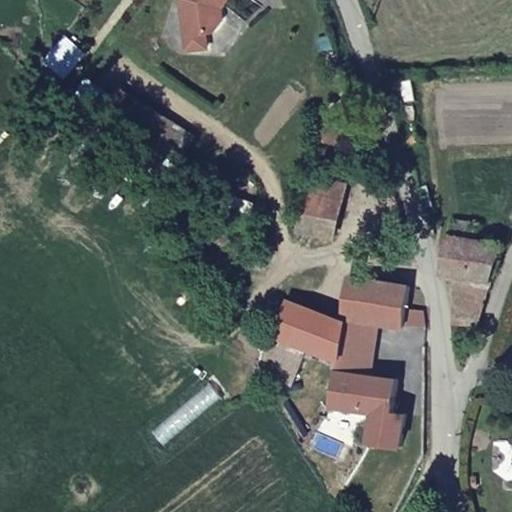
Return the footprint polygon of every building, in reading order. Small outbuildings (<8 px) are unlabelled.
[(187,0),(192,26),(211,23),(220,22),(228,11),(226,0),(187,0)] [(211,23),(192,26),(194,41),(214,38),(211,23)] [(426,139),(407,144),(413,161),(429,159),(426,139)] [(295,179),(331,189),(334,171),(299,161),(295,179)] [(295,179),(286,218),(322,224),(331,189),(295,179)] [(423,190),(432,218),(445,215),(439,188),(423,190)] [(490,281),(511,233),(487,235),(485,231),(448,230),(451,280),(472,281),(490,281)] [(405,329),(409,309),(408,294),(409,287),(348,276),(341,311),(284,302),(276,361),(301,366),(303,349),(341,356),(342,348),(367,352),(364,372),(338,368),(333,405),(359,409),(356,426),(371,428),(370,438),(400,443),(407,416),(398,414),(403,381),(380,376),(383,363),(372,361),(379,326),(405,329)] [(467,319),(490,281),(472,281),(456,312),(467,319)] [(431,334),(430,311),(409,309),(405,329),(431,334)] [(341,356),(338,368),(364,372),(367,352),(342,348),(341,356)] [(407,416),(427,420),(428,395),(410,392),(407,416)] [(327,414),(311,435),(321,450),(340,423),(327,414)]
